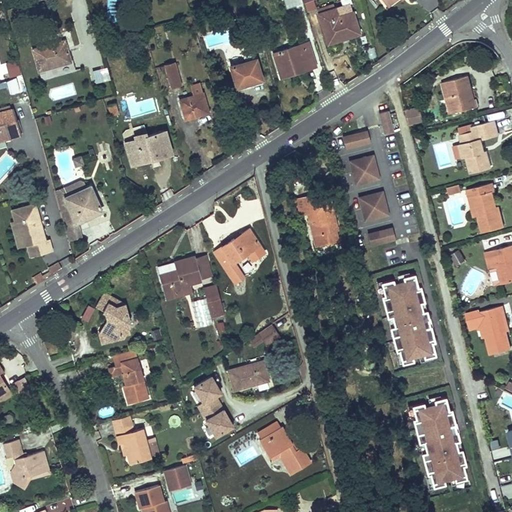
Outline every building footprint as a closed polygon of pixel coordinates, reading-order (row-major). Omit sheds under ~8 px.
[(316,10),(320,22),(322,21),(328,39),(348,33),(349,36),(358,33),(348,4),(334,9),(332,5),(316,10)] [(320,22),(327,43),(349,36),(348,33),(328,39),(322,21),(320,22)] [(246,22),(235,25),(237,32),(241,32),(243,39),(251,37),(246,22)] [(63,40),(32,49),(38,70),(41,79),(71,71),(69,61),(63,40)] [(274,52),(279,72),(292,68),(293,72),(314,64),(306,41),(292,46),(288,48),(281,51),(280,49),(275,50),(276,52),(274,52)] [(245,61),(230,65),(235,83),(248,80),(249,82),(261,78),(253,52),(243,55),(245,61)] [(17,59),(5,62),(10,77),(21,74),(17,59)] [(173,62),(164,65),(171,86),(180,84),(173,62)] [(292,68),(279,72),(281,76),(293,72),(292,68)] [(468,88),(471,87),(468,75),(445,81),(453,113),(477,107),(474,99),(471,99),(468,88)] [(207,112),(202,93),(202,94),(199,83),(189,86),(192,96),(179,100),(184,118),(207,112)] [(406,104),(418,101),(414,87),(403,90),(406,104)] [(14,88),(7,90),(10,102),(17,100),(14,88)] [(435,94),(425,96),(430,115),(440,112),(435,94)] [(118,112),(115,103),(108,105),(110,115),(118,112)] [(9,108),(8,104),(0,106),(0,139),(19,134),(12,108),(9,108)] [(419,107),(405,110),(409,123),(422,120),(419,107)] [(388,110),(380,112),(385,133),(394,131),(388,110)] [(461,145),(458,146),(461,158),(465,157),(469,173),(489,168),(485,151),(483,151),(480,141),(497,136),(493,121),(472,126),(473,132),(459,135),(461,145)] [(135,139),(127,142),(132,162),(155,156),(170,151),(163,130),(146,135),(145,132),(134,135),(135,139)] [(367,142),(364,130),(340,136),(343,148),(367,142)] [(377,178),(370,154),(346,160),(352,185),(377,178)] [(54,191),(64,224),(76,221),(78,220),(87,216),(88,213),(100,208),(90,184),(86,186),(84,180),(79,179),(54,191)] [(462,190),(460,183),(446,187),(448,193),(462,190)] [(492,183),(471,188),(477,216),(481,231),(503,226),(499,211),(496,212),(491,192),(494,191),(492,183)] [(477,216),(471,188),(466,189),(473,217),(477,216)] [(386,215),(380,190),(356,197),(362,221),(386,215)] [(311,194),(292,198),(297,214),(310,210),(315,209),(313,200),(311,194)] [(315,209),(310,210),(312,219),(310,220),(316,244),(333,239),(331,230),(336,228),(338,227),(335,219),(332,219),(328,207),(332,206),(329,196),(313,200),(315,209)] [(39,224),(33,203),(10,210),(13,220),(16,233),(23,236),(25,245),(28,256),(50,251),(47,239),(43,240),(40,228),(37,229),(36,224),(39,224)] [(25,245),(23,236),(16,233),(13,220),(9,221),(16,248),(25,245)] [(64,224),(68,241),(82,237),(78,220),(76,221),(64,224)] [(233,261),(244,253),(258,243),(248,227),(214,251),(234,281),(242,275),(233,261)] [(392,239),(389,227),(365,233),(368,245),(392,239)] [(336,228),(331,230),(333,239),(339,238),(336,228)] [(329,244),(320,245),(321,257),(331,255),(329,244)] [(511,244),(485,251),(489,269),(497,267),(501,283),(511,280),(511,244)] [(455,262),(464,257),(459,249),(450,254),(455,262)] [(175,268),(160,274),(166,298),(176,294),(174,287),(199,279),(192,255),(173,261),(175,268)] [(399,277),(406,275),(405,272),(393,275),(395,283),(401,282),(399,277)] [(417,302),(420,301),(416,286),(414,286),(410,274),(406,275),(399,277),(401,282),(395,283),(390,284),(389,279),(378,282),(378,283),(380,293),(381,295),(378,296),(384,317),(388,316),(391,326),(387,327),(393,351),(395,350),(396,352),(398,363),(399,363),(410,360),(409,355),(415,353),(420,352),(421,357),(428,355),(432,354),(428,341),(431,341),(427,326),(421,327),(419,321),(425,319),(423,310),(419,311),(417,302)] [(380,293),(378,283),(378,282),(377,281),(372,283),(376,295),(380,293)] [(216,286),(203,290),(206,300),(219,297),(216,286)] [(105,293),(97,307),(105,312),(109,321),(106,322),(107,327),(102,329),(105,342),(121,337),(121,334),(128,333),(126,323),(129,322),(125,305),(105,293)] [(199,327),(213,323),(204,296),(190,301),(199,327)] [(219,297),(206,300),(211,315),(223,312),(219,297)] [(506,332),(501,314),(504,313),(502,305),(479,311),(489,353),(510,348),(506,332)] [(258,333),(263,340),(266,343),(278,335),(272,324),(258,333)] [(263,340),(258,333),(248,340),(253,346),(263,340)] [(140,367),(135,349),(113,355),(116,366),(109,367),(111,376),(122,373),(125,384),(124,385),(128,403),(148,399),(140,367)] [(398,363),(396,352),(391,354),(394,366),(399,364),(399,363),(398,363)] [(429,358),(428,355),(421,357),(420,352),(415,353),(417,361),(429,358)] [(263,361),(228,370),(233,390),(268,380),(263,361)] [(0,394),(9,389),(0,373),(4,371),(2,368),(0,368),(0,394)] [(202,401),(196,404),(214,436),(234,425),(217,394),(222,391),(211,372),(191,383),(202,401)] [(14,379),(18,392),(29,389),(25,376),(14,379)] [(9,389),(0,394),(0,401),(12,394),(9,389)] [(425,398),(427,406),(433,404),(431,399),(438,398),(438,394),(425,398)] [(455,450),(453,440),(456,439),(454,430),(448,432),(446,426),(452,424),(448,409),(445,409),(442,397),(438,398),(431,399),(433,404),(427,406),(422,407),(420,402),(410,405),(409,405),(412,416),(413,418),(410,419),(416,442),(421,441),(424,451),(419,453),(425,474),(427,473),(428,474),(428,475),(431,486),(442,483),(441,478),(446,476),(451,475),(453,480),(460,478),(464,477),(460,464),(463,464),(459,449),(455,450)] [(412,416),(409,405),(410,405),(409,404),(404,405),(407,417),(412,416)] [(112,405),(100,407),(101,416),(113,414),(112,405)] [(129,425),(126,417),(113,420),(115,428),(129,425)] [(279,426),(276,421),(257,433),(260,438),(279,426)] [(129,425),(115,428),(119,444),(125,443),(131,464),(150,458),(141,428),(132,431),(129,425)] [(259,439),(269,456),(280,450),(293,470),(308,461),(300,446),(298,448),(293,450),(289,444),(290,440),(281,425),(279,426),(260,438),(259,439)] [(26,486),(31,477),(33,474),(50,470),(44,449),(24,455),(19,438),(5,442),(9,457),(15,455),(17,462),(12,471),(15,480),(26,486)] [(293,439),(290,440),(289,444),(293,450),(298,448),(293,439)] [(280,450),(269,456),(271,460),(280,456),(289,472),(293,470),(280,450)] [(180,480),(176,466),(164,470),(166,477),(169,489),(172,488),(181,486),(180,480)] [(431,486),(428,475),(423,476),(426,488),(431,487),(431,486)] [(453,480),(451,475),(446,476),(449,484),(461,481),(460,478),(453,480)] [(503,495),(511,493),(511,483),(501,486),(503,495)] [(139,508),(140,508),(144,507),(145,511),(167,511),(164,501),(162,502),(157,485),(134,492),(139,508)]
